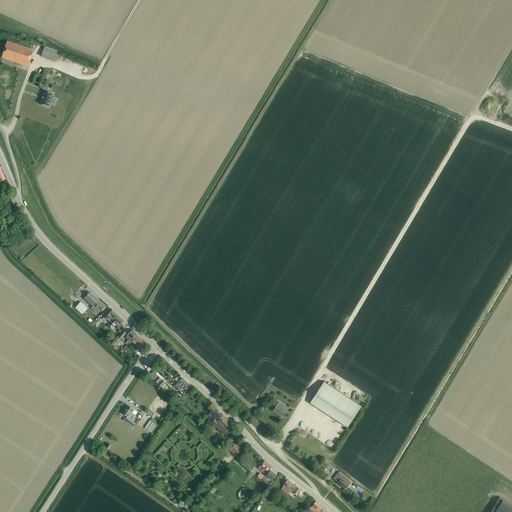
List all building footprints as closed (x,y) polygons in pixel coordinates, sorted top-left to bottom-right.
[(28,66),(33,50),(7,41),(1,58),(28,66)] [(55,61),(57,55),(58,51),(44,46),(41,56),(55,61)] [(31,94),(32,90),(28,89),(25,98),(40,102),(41,97),(31,94)] [(44,91),(40,104),(48,107),(52,93),(44,91)] [(17,207),(11,192),(7,194),(8,196),(5,198),(6,202),(8,207),(12,205),(14,209),(17,207)] [(101,311),(105,307),(89,292),(84,298),(92,306),(90,308),(95,313),(97,311),(99,309),(101,311)] [(82,314),(88,308),(81,301),(75,308),(82,314)] [(114,320),(118,316),(110,309),(103,316),(108,320),(111,323),(114,320)] [(116,329),(120,325),(123,321),(118,316),(114,320),(115,321),(110,327),(113,329),(115,327),(116,329)] [(121,338),(126,333),(123,330),(118,336),(121,338)] [(129,341),(136,334),(132,330),(125,337),(128,340),(126,342),(127,344),(129,341)] [(141,350),(146,344),(142,341),(143,340),(136,334),(129,341),(136,348),(138,346),(141,350)] [(161,387),(165,383),(156,374),(157,373),(155,370),(150,376),(161,387)] [(180,380),(177,377),(175,379),(178,382),(175,385),(180,390),(183,387),(187,390),(191,386),(182,378),(180,380)] [(310,403),(348,428),(361,406),(324,382),(310,403)] [(283,417),(289,408),(276,400),(274,404),(276,406),(273,411),(283,417)] [(129,418),(135,410),(128,405),(122,413),(129,418)] [(226,434),(231,429),(234,426),(215,407),(208,415),(216,422),(215,423),(226,434)] [(150,432),(154,424),(151,422),(146,429),(150,432)] [(234,445),(229,450),(235,456),(240,451),(234,445)] [(265,474),(266,473),(272,467),(264,460),(263,461),(264,462),(258,468),(265,474)] [(325,470),(328,467),(323,462),(319,466),(325,470)] [(252,479),(257,474),(253,470),(248,474),(252,479)] [(273,481),(274,480),(277,476),(271,471),(267,475),(273,481)] [(345,489),(351,483),(339,472),(333,478),(345,489)] [(295,489),(297,486),(286,479),(285,480),(286,481),(282,487),(290,493),(294,488),(295,489)] [(511,511),(511,506),(502,500),(494,511),(511,511)] [(316,502),(310,509),(309,511),(310,511),(312,511),(313,511),(314,511),(321,511),(323,510),(321,509),(322,507),(316,502)]
